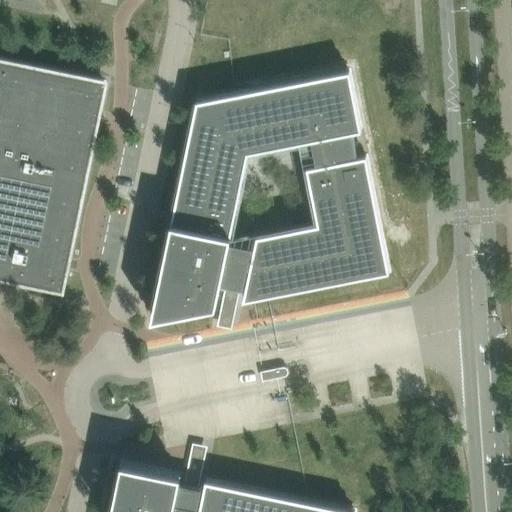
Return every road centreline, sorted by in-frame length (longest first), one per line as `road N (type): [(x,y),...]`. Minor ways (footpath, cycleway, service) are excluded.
road 1 (secondary): [(511,511),(475,0)]
road 2 (secondary): [(445,0),(481,511)]
